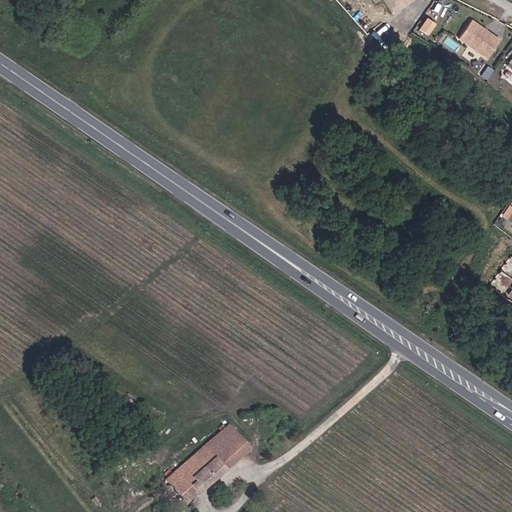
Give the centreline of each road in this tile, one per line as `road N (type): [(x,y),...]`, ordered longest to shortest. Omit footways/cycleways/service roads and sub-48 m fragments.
road 1 (primary): [(511,415),(0,63)]
road 2 (track): [(228,511),(389,369),(406,343)]
